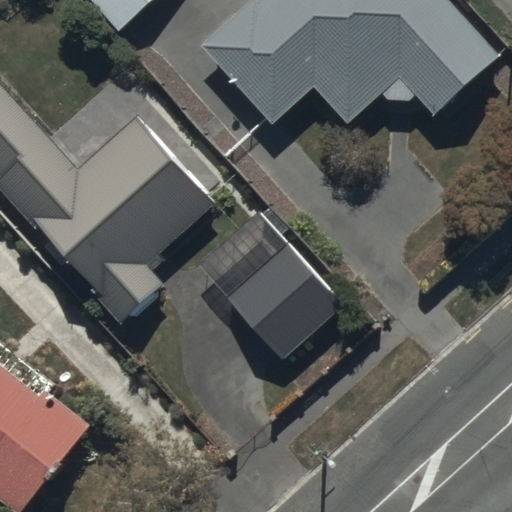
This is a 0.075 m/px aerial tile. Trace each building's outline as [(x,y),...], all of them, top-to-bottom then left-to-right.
[(92,0),(123,36),(165,0),(92,0)] [(261,4),(208,50),(279,132),(322,94),(355,131),(387,104),(424,105),(439,122),(506,59),(449,0),(274,0),(265,9),(261,4)] [(0,76),(0,177),(4,182),(0,186),(53,247),(45,254),(86,302),(96,294),(129,331),(173,293),(159,276),(172,265),(166,259),(220,211),(141,121),(84,172),(0,76)] [(290,247),(232,299),(290,364),(348,313),(290,247)] [(0,500),(14,511),(34,511),(100,432),(57,396),(50,403),(0,362),(0,500)]
